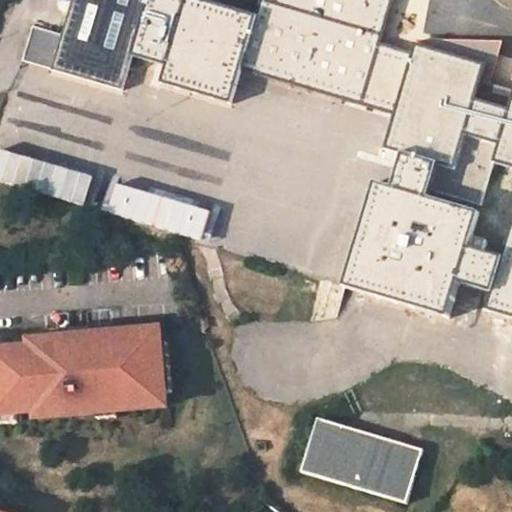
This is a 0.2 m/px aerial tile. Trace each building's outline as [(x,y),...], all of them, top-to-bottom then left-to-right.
[(71,0),(59,42),(29,34),(18,68),(117,95),(126,65),(163,75),(160,89),(228,110),(238,77),(393,123),(385,156),(406,163),(395,199),(373,193),(344,296),(449,327),(460,288),(494,298),(487,318),(511,325),(511,107),(508,119),(475,109),(484,74),(413,54),(411,62),(376,51),(390,0),(259,0),(251,26),(161,0),(71,0)] [(0,150),(0,183),(85,205),(93,175),(0,150)] [(68,320),(68,330),(87,328),(87,319),(68,320)] [(0,341),(0,403),(13,403),(33,402),(34,408),(94,404),(94,401),(112,399),(113,403),(164,399),(163,385),(162,372),(154,373),(153,351),(160,350),(159,337),(158,323),(107,327),(107,333),(95,334),(94,328),(87,328),(68,330),(43,331),(43,338),(31,339),(0,341)] [(94,324),(95,334),(107,333),(107,327),(107,323),(94,324)] [(30,328),(31,339),(43,338),(43,331),(43,328),(30,328)] [(163,385),(169,385),(166,336),(159,337),(160,350),(153,351),(154,373),(162,372),(163,385)] [(94,404),(95,411),(113,409),(113,403),(112,399),(94,401),(94,404)] [(0,403),(0,413),(14,413),(13,403),(0,403)] [(318,422),(304,476),(409,505),(424,451),(318,422)]
